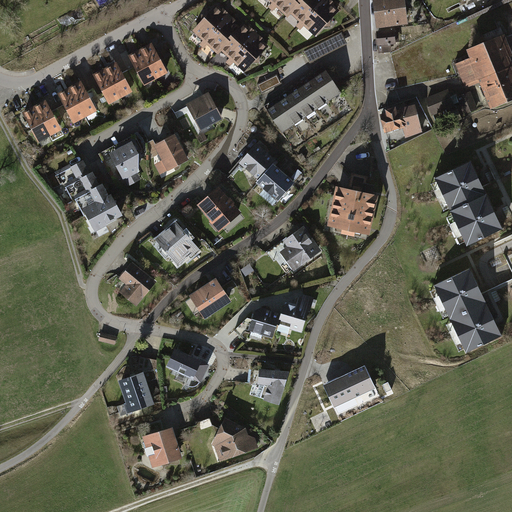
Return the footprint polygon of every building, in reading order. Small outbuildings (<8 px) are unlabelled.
[(279,0),(276,3),(288,14),(291,11),(301,0),(279,0)] [(304,22),(324,0),(301,0),(291,11),(304,22)] [(324,0),(304,22),(316,34),(323,26),(329,26),(329,19),(337,11),(327,3),(329,0),(324,0)] [(401,0),(376,0),(380,25),(404,22),(401,0)] [(207,41),(230,16),(227,13),(224,16),(216,8),(209,15),(202,15),(202,22),(195,30),(207,41)] [(230,16),(207,41),(219,52),(222,48),(239,30),(231,22),(233,19),(230,16)] [(233,58),(256,34),(253,31),(251,34),(242,26),(239,30),(222,48),(233,58)] [(387,32),(378,33),(379,45),(380,52),(390,51),(389,43),(395,43),(394,29),(387,29),(387,32)] [(340,33),(304,51),(309,62),(345,43),(340,33)] [(256,34),(233,58),(245,69),(252,62),(259,62),(259,55),(266,47),(257,39),(259,37),(256,34)] [(503,36),(481,45),(504,102),(511,98),(511,65),(509,67),(501,47),(507,44),(503,36)] [(141,51),(155,76),(166,71),(152,45),(141,51)] [(504,102),(481,45),(471,49),(474,58),(467,61),(467,62),(460,65),(468,84),(482,79),(494,106),(504,102)] [(155,76),(141,51),(130,57),(144,82),(155,76)] [(106,70),(119,95),(130,90),(117,64),(106,70)] [(341,93),(323,66),(312,73),(331,100),(341,93)] [(119,95),(106,70),(94,76),(108,101),(119,95)] [(331,100),(312,73),(301,81),(319,108),(331,100)] [(276,75),(257,85),(261,93),(279,80),(276,75)] [(319,108),(301,81),(289,89),(307,116),(319,108)] [(70,89),(84,114),(95,108),(81,83),(70,89)] [(84,114),(70,89),(59,95),(73,120),(84,114)] [(307,116),(289,89),(277,97),(295,124),(307,116)] [(447,92),(427,100),(433,113),(453,105),(447,92)] [(470,94),(459,98),(465,113),(476,109),(470,94)] [(295,124),(277,97),(264,106),(282,133),(295,124)] [(210,99),(191,110),(201,128),(220,118),(210,99)] [(35,108),(48,133),(59,127),(46,102),(35,108)] [(387,114),(381,115),(385,131),(403,127),(406,136),(421,132),(415,106),(396,111),(395,108),(386,110),(387,114)] [(48,133),(35,108),(24,114),(38,139),(48,133)] [(174,136),(156,146),(158,149),(169,169),(187,159),(174,136)] [(158,149),(156,146),(153,139),(148,142),(148,148),(150,153),(158,149)] [(119,155),(113,159),(123,178),(137,171),(136,167),(137,166),(137,153),(132,142),(117,150),(119,155)] [(276,162),(256,145),(241,162),(261,180),(273,165),(276,162)] [(82,162),(55,176),(64,192),(67,191),(70,196),(97,182),(96,180),(97,177),(93,176),(92,173),(89,175),(82,162)] [(436,178),(451,211),(486,195),(471,162),(436,178)] [(258,182),(278,199),(293,182),(273,165),(261,180),(258,182)] [(298,170),(292,177),(296,179),(301,173),(298,170)] [(354,191),(338,187),(331,218),(332,219),(330,224),(336,226),(335,227),(362,232),(362,231),(367,233),(368,227),(369,227),(376,196),(372,195),(374,185),(365,183),(367,177),(353,174),(350,186),(355,188),(354,191)] [(97,182),(70,196),(74,204),(77,202),(82,212),(109,198),(106,192),(106,188),(103,188),(101,189),(97,182)] [(218,189),(199,205),(212,220),(215,218),(222,225),(238,212),(218,189)] [(486,195),(451,211),(467,245),(502,229),(486,195)] [(109,198),(82,212),(84,216),(87,215),(94,228),(121,214),(115,203),(116,201),(113,200),(113,199),(110,201),(109,198)] [(198,249),(176,224),(157,240),(163,246),(158,250),(165,259),(170,255),(175,261),(187,251),(190,255),(198,249)] [(302,229),(286,241),(290,247),(284,251),(295,267),(317,251),(302,229)] [(254,270),(249,263),(240,270),(245,277),(254,270)] [(133,264),(121,278),(133,287),(126,295),(136,303),(154,282),(133,264)] [(434,285),(451,319),(486,302),(470,268),(434,285)] [(216,281),(193,296),(206,315),(228,300),(216,281)] [(309,311),(312,299),(304,297),(301,298),(297,297),(294,305),(289,303),(284,306),(282,316),(279,324),(301,330),(307,310),(309,311)] [(486,302),(451,319),(466,352),(501,335),(486,302)] [(282,316),(260,309),(256,311),(253,319),(247,318),(234,330),(240,336),(245,331),(250,332),(250,330),(272,336),(276,323),(279,324),(282,316)] [(207,365),(175,349),(167,366),(191,377),(187,385),(191,386),(194,386),(197,385),(199,383),(207,365)] [(365,365),(323,384),(334,407),(376,388),(365,365)] [(287,373),(261,370),(259,382),(266,383),(268,388),(265,399),(278,403),(287,373)] [(141,374),(121,380),(131,409),(151,402),(141,374)] [(224,441),(221,446),(226,458),(252,448),(257,446),(255,440),(248,437),(248,436),(245,436),(242,429),(236,426),(236,424),(232,423),(230,423),(226,422),(223,422),(216,437),(224,441)] [(170,431),(150,437),(151,440),(143,442),(147,457),(156,454),(158,462),(178,456),(170,431)]
